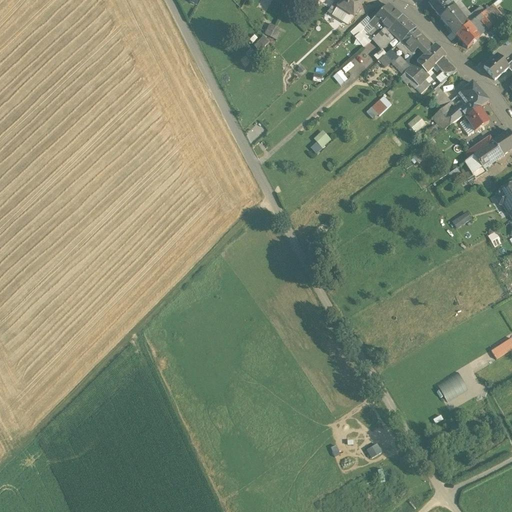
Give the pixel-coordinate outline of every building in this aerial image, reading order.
[(334,0),(319,0),(317,4),(329,10),(333,3),(333,2),(334,0)] [(362,4),(356,0),(341,0),(339,6),(336,9),(347,15),(345,19),(350,22),(362,4)] [(434,0),(428,5),(439,19),(453,8),(453,7),(448,1),(446,0),(434,0)] [(401,17),(388,6),(387,6),(369,24),(373,28),(379,23),(385,29),(388,31),(401,17)] [(484,13),(476,19),(475,20),(479,23),(486,32),(500,18),(491,7),(484,13)] [(468,26),(453,8),(439,19),(447,28),(455,37),(468,26)] [(480,8),(472,14),(476,19),(484,13),(480,8)] [(415,29),(401,17),(388,31),(394,37),(400,43),(402,42),(414,30),(415,29)] [(468,26),(455,37),(462,44),(461,45),(462,46),(463,48),(464,48),(465,48),(466,49),(479,38),(471,30),(479,23),(475,20),(468,26)] [(275,29),(269,25),(265,35),(270,38),(275,29)] [(373,28),(367,34),(359,25),(349,34),(354,39),(359,35),(368,45),(372,41),(379,34),(373,28)] [(388,31),(385,29),(379,34),(372,41),(380,49),(387,43),(388,44),(394,37),(388,31)] [(432,49),(414,30),(402,42),(413,54),(417,50),(423,57),(432,49)] [(261,32),(255,38),(260,44),(267,38),(265,35),(261,32)] [(445,57),(434,46),(432,49),(423,57),(424,57),(416,64),(415,64),(426,75),(435,67),(443,75),(450,68),(443,60),(445,58),(445,57)] [(381,50),(373,58),(377,62),(385,55),(381,50)] [(496,57),(483,68),(494,81),(507,69),(505,67),(496,57)] [(410,69),(399,58),(391,65),(402,76),(410,69)] [(426,75),(415,64),(414,65),(410,69),(402,76),(399,79),(407,86),(409,84),(414,90),(415,89),(420,95),(429,87),(424,81),(428,77),(426,75)] [(450,68),(443,75),(445,79),(447,81),(455,73),(450,68)] [(338,71),(331,76),(338,87),(346,81),(338,71)] [(488,102),(471,84),(457,96),(465,107),(471,114),(478,109),(488,102)] [(441,93),(432,101),(440,111),(450,102),(441,93)] [(391,106),(383,98),(379,102),(387,110),(391,106)] [(379,102),(371,110),(377,116),(378,118),(387,110),(379,102)] [(440,111),(431,119),(436,125),(422,137),(427,144),(428,143),(431,140),(463,117),(464,119),(471,114),(465,107),(458,112),(450,103),(450,102),(440,111)] [(471,114),(464,119),(474,133),(488,123),(478,109),(471,114)] [(377,116),(371,110),(366,114),(372,121),(377,116)] [(416,116),(405,126),(414,135),(425,124),(416,116)] [(511,138),(508,132),(492,143),(501,155),(511,147),(511,138)] [(321,133),(312,143),(321,152),(330,143),(321,133)] [(488,138),(473,149),(476,154),(492,143),(488,138)] [(476,154),(475,155),(484,169),(502,157),(501,155),(492,143),(476,154)] [(473,149),(465,155),(468,160),(475,155),(476,154),(473,149)] [(484,169),(475,155),(468,160),(463,164),(469,173),(474,181),(487,173),(484,169)] [(511,185),(496,195),(497,197),(496,201),(499,205),(502,206),(508,216),(511,213),(511,185)] [(466,212),(452,222),(457,230),(472,221),(466,212)] [(481,234),(472,240),(475,245),(484,239),(481,234)] [(495,235),(488,239),(494,249),(501,245),(495,235)] [(478,372),(499,361),(495,353),(474,363),(478,372)] [(372,459),(384,454),(380,445),(369,449),(372,459)]
